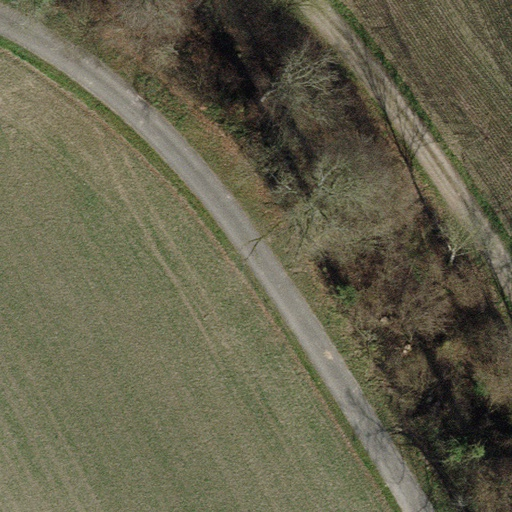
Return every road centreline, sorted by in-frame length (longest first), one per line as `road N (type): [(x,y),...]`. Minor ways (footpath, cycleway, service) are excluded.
road 1 (residential): [(425,511),(323,345),(206,178),(137,109),(0,15)]
road 2 (track): [(311,0),(386,81),(511,265)]
